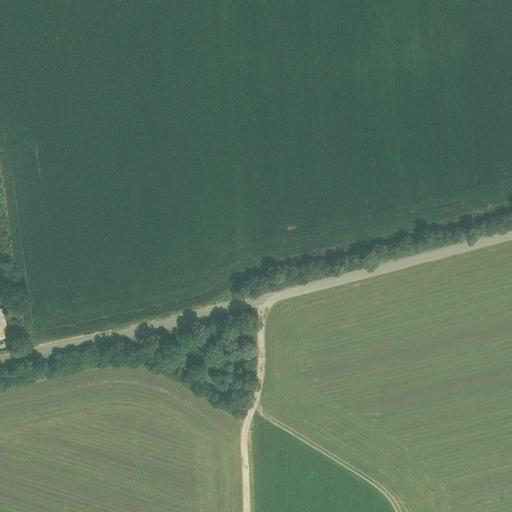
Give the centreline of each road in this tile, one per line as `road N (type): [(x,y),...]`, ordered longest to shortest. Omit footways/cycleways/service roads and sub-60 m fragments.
road 1 (tertiary): [(511,236),(0,361)]
road 2 (track): [(261,299),(258,378),(242,443),(246,511)]
road 3 (track): [(117,335),(251,408)]
